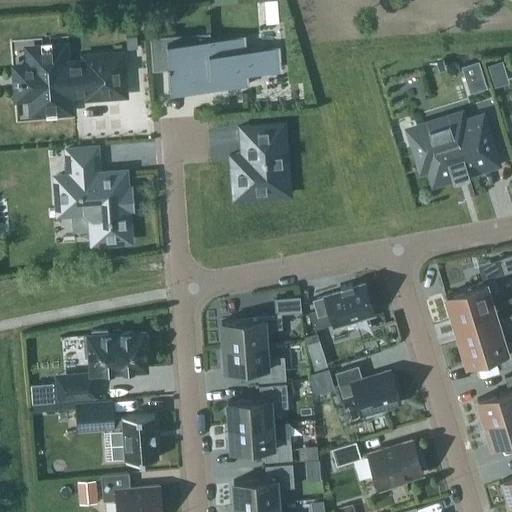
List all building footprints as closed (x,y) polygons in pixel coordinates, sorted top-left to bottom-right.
[(275,70),(273,47),(240,49),(239,36),(208,38),(208,33),(175,35),(175,40),(164,41),(168,90),(191,88),(191,84),(218,82),(219,86),(243,84),(242,72),(275,70)] [(126,49),(137,48),(136,35),(125,36),(126,49)] [(85,58),(85,62),(62,64),(61,47),(34,49),(35,60),(29,61),(30,66),(15,67),(17,94),(32,93),(33,110),(66,108),(64,91),(87,90),(87,94),(120,91),(117,56),(85,58)] [(464,77),(481,72),(478,60),(461,65),(464,77)] [(492,80),(506,75),(501,60),(487,64),(492,80)] [(462,122),(459,114),(409,129),(422,168),(429,166),(434,181),(451,176),(452,180),(454,180),(454,181),(468,176),(467,175),(469,175),(468,171),(495,162),(481,116),(462,122)] [(282,122),(238,126),(240,153),(227,154),(231,197),(288,193),(282,122)] [(64,148),(66,175),(54,176),(56,212),(80,210),(88,218),(90,242),(126,240),(124,207),(127,207),(126,190),(123,190),(122,172),(96,173),(94,146),(64,148)] [(511,255),(498,259),(502,273),(511,269),(511,255)] [(444,295),(451,318),(492,306),(488,293),(497,290),(493,278),(469,285),(469,287),(444,295)] [(332,322),(333,326),(371,314),(362,283),(351,286),(350,283),(338,287),(339,290),(323,295),(327,306),(308,312),(313,327),(332,322)] [(274,298),(275,312),(299,310),(298,296),(274,298)] [(511,314),(496,320),(492,306),(451,318),(458,341),(511,324),(511,314)] [(220,320),(222,344),(265,341),(264,327),(273,327),(272,314),(250,316),(250,318),(220,320)] [(511,324),(458,341),(466,365),(497,355),(501,368),(511,364),(511,339),(503,342),(499,330),(511,325),(511,324)] [(89,356),(90,372),(145,368),(144,349),(148,349),(147,333),(143,333),(142,330),(106,333),(106,328),(91,329),(91,334),(82,334),(84,356),(89,356)] [(265,341),(222,344),(224,370),(257,367),(258,381),(285,379),(283,355),(266,356),(265,341)] [(313,369),(328,365),(323,349),(309,353),(313,369)] [(399,403),(389,370),(360,379),(356,366),(333,373),(338,387),(349,384),(359,415),(399,403)] [(312,389),(332,384),(328,367),(310,372),(312,389)] [(476,399),(483,422),(511,413),(511,373),(503,376),(507,389),(476,399)] [(94,394),(92,377),(56,379),(58,397),(94,394)] [(226,400),(228,424),(271,421),(270,407),(287,406),(285,382),(258,384),(259,398),(226,400)] [(122,425),(123,433),(125,460),(156,457),(153,412),(112,416),(110,399),(75,402),(77,429),(122,425)] [(511,413),(483,422),(490,446),(511,439),(511,413)] [(271,421),(228,424),(230,450),(263,447),(264,461),(291,459),(289,435),(272,436),(271,421)] [(405,479),(404,477),(422,472),(412,439),(368,452),(379,487),(405,479)] [(361,456),(360,455),(356,440),(331,448),(336,464),(361,457),(361,456)] [(232,480),(234,504),(277,501),(276,487),(293,486),(291,462),(264,464),(265,478),(232,480)] [(128,486),(127,472),(100,474),(102,500),(115,499),(116,511),(159,511),(158,484),(128,486)] [(511,476),(501,480),(508,503),(511,502),(511,476)] [(77,480),(78,495),(94,494),(93,478),(77,480)] [(277,511),(277,501),(234,504),(234,511),(277,511)] [(338,511),(354,511),(352,503),(337,507),(338,511)]
